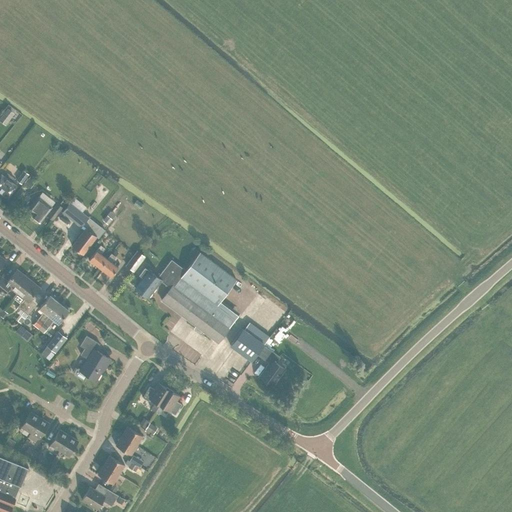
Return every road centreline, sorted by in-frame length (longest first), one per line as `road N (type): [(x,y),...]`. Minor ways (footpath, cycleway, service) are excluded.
road 1 (tertiary): [(511,264),(316,450)]
road 2 (tertiary): [(316,450),(149,344)]
road 3 (tertiary): [(149,344),(0,223)]
